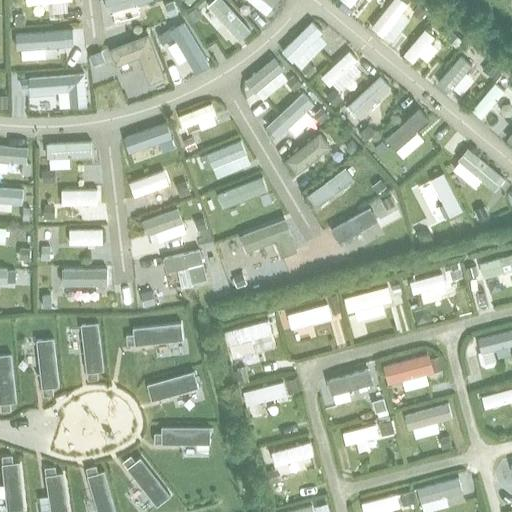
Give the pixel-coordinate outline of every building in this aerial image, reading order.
[(148,0),(103,0),(107,12),(148,0)] [(250,30),(223,0),(212,0),(206,5),(237,41),(250,30)] [(407,5),(401,0),(391,0),(369,25),(381,35),(407,5)] [(322,31),(311,20),(281,49),(291,60),(322,31)] [(209,63),(183,21),(169,30),(194,72),(209,63)] [(73,44),(72,27),(16,31),(17,48),(73,44)] [(433,37),(423,29),(403,53),(413,61),(433,37)] [(163,77),(147,34),(107,48),(113,65),(138,56),(148,82),(163,77)] [(330,85),(357,59),(348,50),(321,76),(330,85)] [(471,64),(460,55),(439,82),(449,91),(471,64)] [(283,70),(273,57),(244,80),(254,92),(283,70)] [(87,105),(85,71),(29,75),(30,93),(68,90),(70,106),(87,105)] [(389,87),(378,75),(346,104),(358,117),(389,87)] [(503,92),(493,83),(470,110),(479,118),(503,92)] [(312,104),(302,92),(264,126),(274,137),(312,104)] [(216,113),(212,102),(179,115),(183,126),(216,113)] [(429,121),(418,108),(385,137),(396,150),(429,121)] [(172,138),(167,123),(125,137),(129,151),(172,138)] [(329,146),(318,132),(284,160),(295,173),(329,146)] [(246,154),(240,139),(208,152),(214,167),(246,154)] [(90,155),(90,141),(46,142),(47,157),(90,155)] [(0,159),(26,162),(27,147),(0,144),(0,159)] [(504,178),(466,147),(456,159),(494,190),(504,178)] [(352,179),(344,167),(306,194),(314,206),(352,179)] [(169,184),(164,170),(130,181),(135,195),(169,184)] [(461,209),(442,172),(429,179),(448,216),(461,209)] [(266,191),(261,176),(217,192),(222,207),(266,191)] [(0,201),(23,204),(24,188),(0,185),(0,201)] [(98,189),(61,189),(61,205),(98,204),(98,189)] [(376,220),(369,207),(330,228),(337,241),(376,220)] [(181,222),(176,208),(141,220),(146,234),(181,222)] [(297,250),(285,218),(240,235),(245,251),(273,240),(279,256),(297,250)] [(102,243),(102,228),(70,229),(71,243),(102,243)] [(206,278),(199,248),(162,256),(165,272),(188,267),(191,281),(206,278)] [(511,253),(478,263),(483,277),(511,268),(511,253)] [(107,285),(107,268),(62,267),(62,285),(107,285)] [(441,273),(408,281),(411,293),(444,285),(441,273)] [(387,285),(343,297),(347,311),(391,300),(387,285)] [(326,303),(287,314),(291,328),(330,317),(326,303)] [(271,332),(267,318),(224,331),(228,345),(271,332)] [(96,322),(80,324),(85,372),(86,380),(96,379),(95,371),(102,370),(96,322)] [(133,334),(125,335),(126,345),(134,344),(182,339),(180,322),(133,327),(133,334)] [(511,344),(511,329),(476,337),(479,352),(511,344)] [(53,338),(36,340),(41,388),(42,396),(52,395),(51,387),(58,386),(53,338)] [(433,372),(428,353),(383,365),(388,383),(433,372)] [(10,354),(0,354),(0,411),(10,410),(9,402),(16,401),(10,354)] [(372,383),(368,367),(326,378),(330,393),(372,383)] [(193,371),(146,384),(151,400),(197,387),(193,371)] [(285,394),(282,381),(242,391),(246,404),(285,394)] [(511,400),(511,387),(480,395),(483,407),(511,400)] [(451,418),(447,402),(405,413),(409,429),(451,418)] [(377,436),(375,424),(341,432),(344,444),(377,436)] [(161,433),(153,433),(153,443),(161,443),(209,443),(209,426),(161,426),(161,433)] [(313,456),(310,441),(270,452),(273,466),(313,456)] [(11,455),(1,456),(2,464),(7,511),(24,510),(19,462),(12,463),(11,455)] [(129,455),(121,461),(126,467),(156,505),(169,495),(139,457),(134,461),(129,455)] [(54,466),(44,467),(45,475),(50,511),(67,511),(62,473),(55,474),(54,466)] [(95,466),(85,468),(96,511),(114,511),(104,472),(97,473),(95,466)] [(462,492),(458,477),(416,488),(419,503),(462,492)] [(377,511),(399,507),(396,494),(361,502),(363,511),(377,511)]
